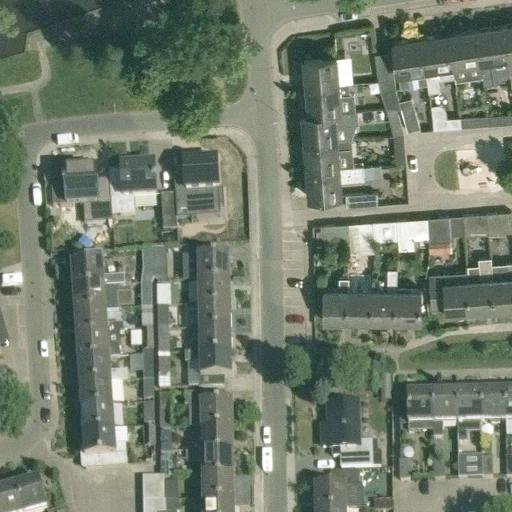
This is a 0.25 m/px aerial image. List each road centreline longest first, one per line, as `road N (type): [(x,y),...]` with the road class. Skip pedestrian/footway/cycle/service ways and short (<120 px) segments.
road 1 (residential): [(274,511),(265,115)]
road 2 (residential): [(0,445),(36,425),(41,402),(23,136)]
road 3 (residential): [(23,136),(265,115)]
